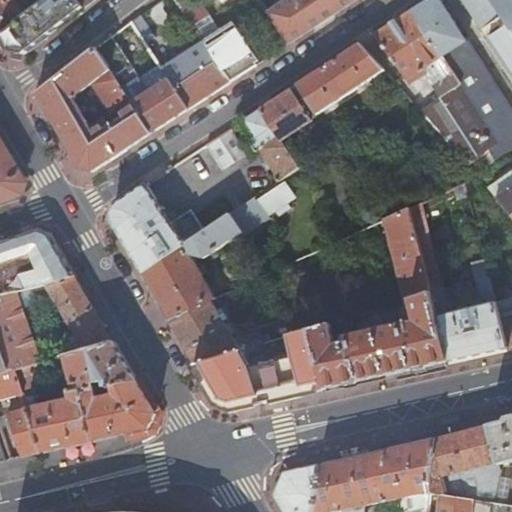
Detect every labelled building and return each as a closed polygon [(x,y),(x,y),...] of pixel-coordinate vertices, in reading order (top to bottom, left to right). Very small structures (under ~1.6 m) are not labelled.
[(0,0),(0,30),(2,34),(41,5),(38,0),(0,0)] [(78,0),(48,0),(41,5),(2,34),(12,52),(25,53),(61,26),(52,9),(62,1),(73,17),(84,9),(78,0)] [(78,0),(84,9),(95,0),(78,0)] [(176,0),(161,0),(131,22),(160,66),(169,80),(189,110),(231,83),(204,42),(189,53),(194,59),(193,65),(189,68),(174,47),(165,52),(163,49),(160,51),(156,45),(191,22),(176,0)] [(288,0),(269,13),(288,45),(357,0),(288,0)] [(501,144),(491,151),(497,160),(511,151),(511,110),(440,0),(430,0),(413,12),(501,144)] [(489,0),(462,0),(486,35),(505,22),(489,0)] [(511,0),(489,0),(505,22),(508,27),(511,32),(511,0)] [(469,167),(491,151),(501,144),(413,12),(374,37),(409,82),(424,71),(441,99),(443,98),(462,128),(445,140),(469,167)] [(231,24),(204,42),(231,83),(257,65),(231,24)] [(511,32),(508,27),(486,41),(511,80),(511,32)] [(110,38),(95,49),(123,91),(139,81),(110,38)] [(385,72),(361,45),(299,85),(319,116),(385,72)] [(123,91),(95,49),(36,94),(82,168),(95,171),(152,134),(132,104),(124,91),(123,91)] [(139,81),(123,91),(124,91),(132,104),(169,80),(160,66),(139,81)] [(132,104),(152,134),(189,110),(169,80),(132,104)] [(319,116),(299,85),(261,110),(282,143),(314,122),(313,119),(319,116)] [(382,115),(408,98),(401,90),(389,98),(387,96),(375,104),(382,115)] [(421,113),(445,140),(462,128),(443,98),(441,99),(421,113)] [(260,150),(281,183),(300,170),(292,158),(282,143),(261,110),(244,121),(254,137),(249,141),(256,152),(260,150)] [(231,129),(206,146),(223,172),(248,155),(231,129)] [(292,158),(300,170),(338,145),(328,131),(322,134),(326,139),(321,143),(318,140),(292,158)] [(4,156),(0,149),(0,201),(17,196),(20,183),(4,156)] [(511,173),(489,190),(511,216),(511,215),(511,173)] [(111,221),(143,275),(206,233),(192,211),(181,219),(176,211),(168,216),(147,184),(114,205),(111,221)] [(143,275),(170,321),(212,302),(216,300),(204,279),(210,276),(207,271),(202,275),(191,257),(205,260),(242,235),(244,237),(270,220),(269,217),(276,212),(280,218),(291,211),(287,204),(294,200),(284,184),(259,200),(258,198),(206,233),(143,275)] [(458,202),(470,198),(466,184),(455,189),(458,202)] [(448,364),(509,350),(497,304),(490,279),(487,266),(486,261),(472,265),(481,300),(470,303),(472,309),(467,311),(465,306),(458,308),(459,313),(450,314),(444,289),(440,290),(419,206),(410,210),(431,296),(448,364)] [(407,303),(431,296),(410,210),(386,221),(407,303)] [(0,243),(0,298),(18,294),(46,285),(75,277),(61,253),(50,234),(41,230),(0,243)] [(487,266),(490,279),(511,272),(511,265),(510,259),(487,266)] [(114,343),(75,277),(46,285),(85,351),(114,343)] [(18,294),(0,298),(0,339),(11,372),(17,370),(41,363),(18,294)] [(325,391),(448,364),(431,296),(407,303),(386,309),(388,315),(404,311),(407,324),(384,328),(382,319),(359,324),(361,333),(348,337),(345,343),(335,347),(334,342),(336,339),(333,325),(312,331),(325,391)] [(509,350),(511,349),(511,299),(497,304),(509,350)] [(170,321),(197,366),(244,352),(268,344),(262,331),(235,341),(225,323),(229,321),(223,310),(218,312),(212,302),(170,321)] [(234,411),(325,391),(312,331),(290,338),(294,358),(278,361),(278,356),(269,358),(270,363),(264,365),(263,360),(255,361),(256,366),(250,368),(244,352),(197,366),(212,392),(220,405),(234,411)] [(0,339),(0,374),(11,372),(0,339)] [(150,429),(156,415),(148,400),(138,384),(131,371),(114,343),(85,351),(66,356),(68,368),(74,390),(69,391),(72,399),(38,407),(34,396),(26,399),(29,408),(43,453),(57,449),(103,438),(124,433),(145,430),(150,429)] [(61,369),(58,358),(49,361),(52,372),(61,369)] [(48,383),(41,363),(17,370),(23,390),(48,383)] [(17,370),(11,372),(0,374),(0,408),(0,406),(0,400),(19,396),(24,394),(23,390),(17,370)] [(141,383),(138,384),(148,400),(150,399),(141,383)] [(26,399),(24,394),(19,396),(23,410),(29,408),(26,399)] [(43,453),(29,408),(23,410),(8,414),(22,457),(43,453)] [(511,420),(490,426),(501,466),(511,463),(511,420)] [(501,466),(490,426),(439,439),(433,495),(496,504),(499,488),(502,472),(501,466)] [(146,435),(145,430),(124,433),(126,440),(146,435)] [(430,511),(433,495),(439,439),(319,465),(314,511),(340,511),(343,511),(342,511),(366,511),(367,507),(384,504),(384,509),(390,508),(390,511),(407,511),(411,511),(410,511),(430,511)] [(314,511),(319,465),(286,473),(275,496),(285,511),(314,511)] [(502,472),(499,488),(507,489),(510,473),(502,472)] [(503,511),(471,511),(472,507),(495,511),(496,504),(433,495),(430,511),(503,511)]
